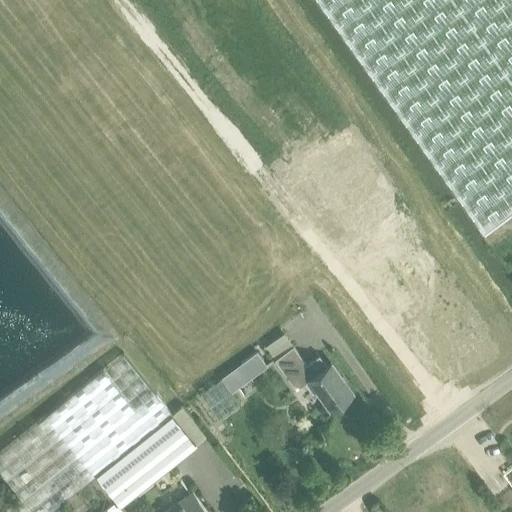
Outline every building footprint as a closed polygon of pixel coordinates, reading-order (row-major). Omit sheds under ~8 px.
[(70,0),(87,26),(126,2),(124,0),(70,0)] [(182,0),(132,0),(151,34),(189,12),(182,0)] [(511,0),(319,0),(483,229),(511,208),(511,0)] [(283,331),(264,345),(274,359),(296,389),(305,382),(312,391),(316,388),(330,408),(340,401),(344,403),(351,398),(350,395),(353,392),(331,362),(327,365),(319,355),(307,364),(293,345),(283,331)] [(256,351),(221,377),(231,392),(267,365),(256,351)] [(0,470),(22,498),(3,511),(49,511),(96,476),(95,475),(172,413),(155,392),(124,353),(0,449),(0,470)] [(221,377),(200,393),(219,419),(240,404),(231,392),(221,377)] [(172,413),(95,475),(96,476),(120,506),(196,445),(206,436),(181,406),(172,413)] [(207,511),(192,492),(164,511),(207,511)] [(470,511),(457,494),(434,511),(470,511)]
